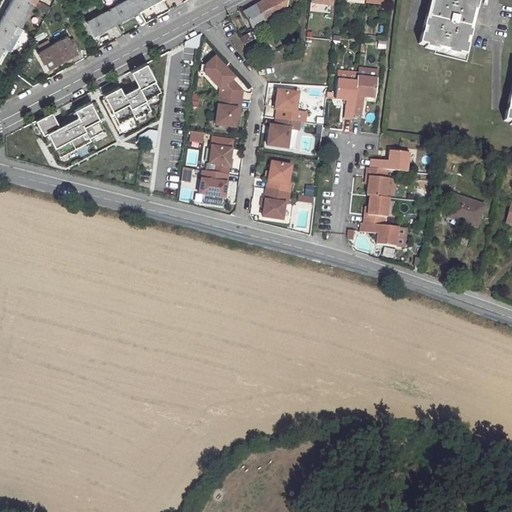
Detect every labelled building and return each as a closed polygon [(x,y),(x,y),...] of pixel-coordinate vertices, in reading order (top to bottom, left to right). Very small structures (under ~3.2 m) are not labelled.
[(23,0),(11,0),(2,18),(15,26),(21,28),(33,5),(28,2),(23,0)] [(133,0),(125,0),(108,9),(116,24),(139,11),(133,0)] [(133,0),(139,11),(159,0),(133,0)] [(284,0),(265,0),(243,13),(253,31),(263,25),(285,13),(284,0)] [(429,0),(419,44),(425,46),(425,48),(458,56),(459,54),(464,56),(478,2),(471,0),(429,0)] [(108,9),(85,22),(93,37),(116,24),(108,9)] [(2,18),(0,20),(0,46),(3,48),(15,26),(2,18)] [(253,31),(251,32),(253,37),(259,34),(266,30),(263,25),(253,31)] [(251,32),(240,38),(244,46),(253,39),(256,45),(269,54),(276,50),(261,39),(259,34),(253,37),(251,32)] [(68,36),(52,45),(62,63),(77,54),(68,36)] [(52,45),(37,53),(46,71),(62,63),(52,45)] [(234,79),(215,58),(206,66),(205,74),(220,91),(219,99),(241,102),(242,92),(232,81),(234,79)] [(358,74),(353,114),(362,115),(364,98),(374,99),(377,71),(358,69),(358,74)] [(338,72),(335,99),(345,100),(344,118),(353,119),(353,114),(358,74),(338,72)] [(295,113),(298,94),(277,92),(274,111),(277,111),(276,120),(299,124),(304,124),(306,115),(295,113)] [(235,119),(237,110),(240,110),(241,102),(219,99),(215,126),(234,128),(235,119)] [(287,149),(289,130),(298,131),(299,124),(276,120),(275,128),(270,127),(267,147),(287,149)] [(230,161),(231,150),(211,148),(211,150),(210,158),(209,165),(214,166),(213,173),(228,175),(229,168),(230,161)] [(202,149),(201,157),(210,158),(211,150),(202,149)] [(370,160),(369,168),(387,170),(406,173),(408,153),(389,151),(388,161),(370,160)] [(290,186),(287,185),(291,167),(271,164),(269,174),(268,180),(266,190),(281,193),(289,194),(290,186)] [(367,168),(366,176),(369,177),(368,184),(366,196),(369,196),(386,198),(388,179),(386,179),(387,170),(369,168),(367,168)] [(282,221),(284,204),(279,204),(281,193),(266,190),(264,202),(264,208),(262,218),(282,221)] [(455,195),(447,217),(476,227),(483,206),(455,195)] [(364,216),(363,224),(384,226),(384,218),(387,218),(388,198),(386,198),(369,196),(368,209),(367,216),(364,216)] [(361,223),(360,233),(377,234),(376,245),(396,247),(397,227),(384,226),(363,224),(361,223)]
